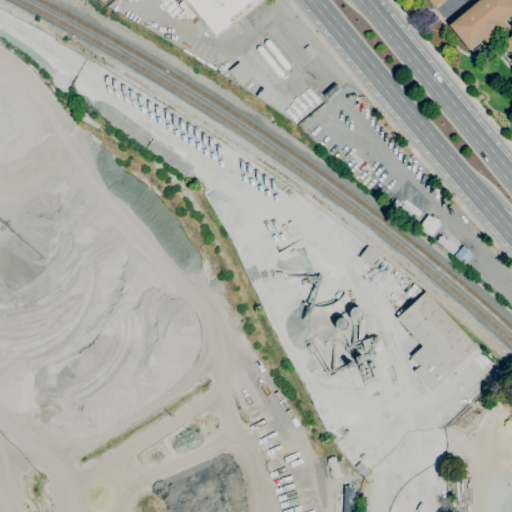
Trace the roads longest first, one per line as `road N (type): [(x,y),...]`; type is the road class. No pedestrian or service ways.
road 1 (primary): [(317,0),(497,216)]
road 2 (primary): [(511,177),(367,0)]
